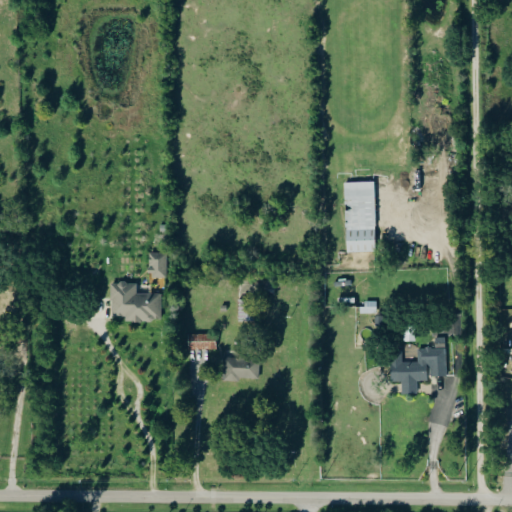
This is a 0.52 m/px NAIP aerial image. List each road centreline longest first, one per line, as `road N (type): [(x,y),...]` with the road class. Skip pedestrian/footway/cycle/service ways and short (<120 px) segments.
road 1 (residential): [(0,498),(511,499)]
road 2 (residential): [(482,498),(472,0)]
